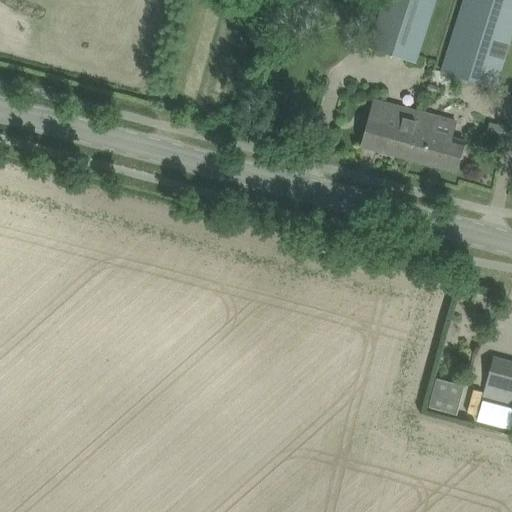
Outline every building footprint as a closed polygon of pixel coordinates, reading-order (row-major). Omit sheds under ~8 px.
[(421,44),(434,0),(384,0),(376,29),(370,48),(415,63),(418,55),(421,44)] [(511,0),(462,0),(440,71),(463,78),(481,84),(497,90),(511,42),(511,0)] [(362,147),(409,159),(422,113),(422,112),(375,100),(362,147)] [(456,122),(422,113),(409,159),(457,172),(465,141),(452,137),(456,122)] [(499,121),(499,123),(495,139),(504,141),(508,126),(509,124),(499,121)] [(511,405),(511,361),(494,357),(483,398),(511,405)] [(470,393),(441,384),(431,417),(460,426),(470,393)]
